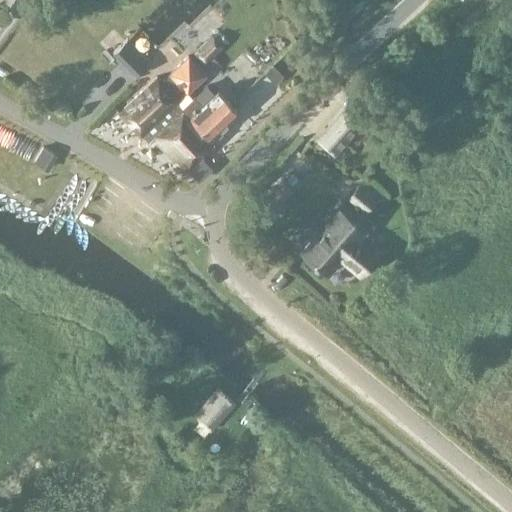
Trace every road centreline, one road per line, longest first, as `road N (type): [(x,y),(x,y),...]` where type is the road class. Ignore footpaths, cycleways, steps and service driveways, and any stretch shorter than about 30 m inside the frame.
road 1 (tertiary): [(511,507),(233,268),(214,236),(214,210)]
road 2 (tertiary): [(214,210),(264,145),(414,0)]
road 3 (tertiary): [(214,210),(163,197),(0,105)]
